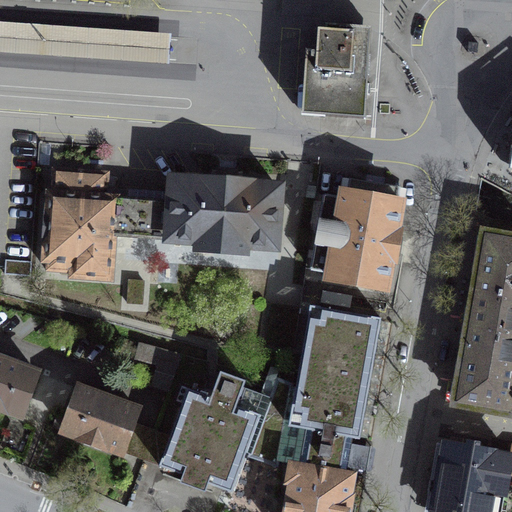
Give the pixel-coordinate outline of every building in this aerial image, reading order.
[(172,35),(0,22),(0,53),(169,66),(172,35)] [(303,112),(366,117),(372,31),(320,27),(318,54),(307,53),(303,112)] [(55,170),(53,195),(50,194),(45,260),(48,260),(47,271),(73,272),(73,275),(110,278),(113,234),(169,238),(172,203),(116,199),(117,189),(106,188),(107,173),(55,170)] [(328,278),(387,289),(392,260),(394,261),(399,232),(397,231),(402,202),(397,201),(399,186),(351,178),(348,192),(343,191),(342,198),(324,194),(311,269),(329,272),(328,278)] [(197,240),(197,248),(246,252),(246,244),(274,246),(279,188),(251,186),(251,185),(202,181),(202,182),(173,180),(172,203),(169,238),(197,240)] [(477,280),(470,327),(508,334),(511,317),(511,229),(504,225),(502,224),(500,224),(498,224),(495,224),(493,225),(492,226),(490,227),(489,228),(488,229),(487,231),(486,232),(486,233),(486,234),(477,280)] [(142,304),(144,281),(129,280),(127,303),(142,304)] [(294,345),(300,308),(273,304),(267,341),(294,345)] [(359,438),(381,318),(310,306),(296,384),(276,377),(269,397),(267,396),(248,453),(249,453),(248,457),(279,467),(279,461),(291,463),(346,473),(349,455),(352,437),(359,438)] [(456,403),(511,412),(511,317),(508,334),(470,327),(466,347),(462,346),(459,362),(463,363),(456,403)] [(152,384),(171,390),(181,355),(140,344),(137,355),(158,362),(152,384)] [(5,409),(21,414),(37,373),(0,359),(0,408),(5,410),(5,409)] [(187,388),(170,437),(160,464),(159,466),(232,492),(246,452),(248,453),(267,396),(243,387),(245,381),(220,372),(211,397),(187,388)] [(106,446),(122,452),(137,410),(79,388),(63,430),(80,436),(79,438),(105,447),(106,446)] [(127,452),(160,464),(170,437),(137,425),(127,452)] [(433,511),(501,511),(511,460),(511,456),(477,449),(478,443),(467,440),(465,448),(447,444),(433,511)] [(285,511),(348,511),(352,496),(350,496),(353,475),(346,473),(291,463),(288,482),(291,482),(285,511)]
